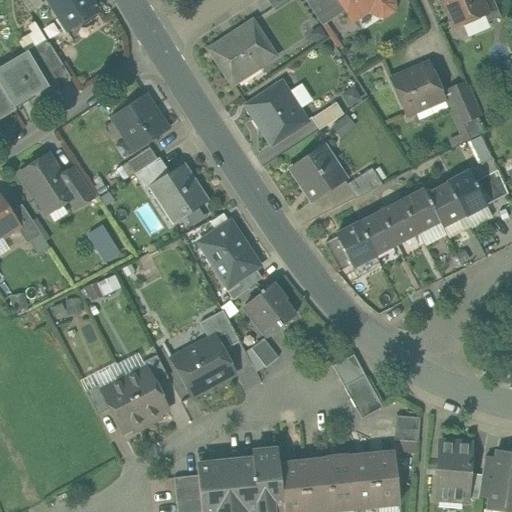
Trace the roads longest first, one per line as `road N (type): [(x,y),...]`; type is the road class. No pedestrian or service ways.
road 1 (tertiary): [(416,369),(364,332),(285,244),(158,52)]
road 2 (residential): [(48,511),(288,380),(311,407)]
road 3 (residential): [(0,155),(158,52)]
road 4 (residential): [(416,369),(472,283),(511,263)]
